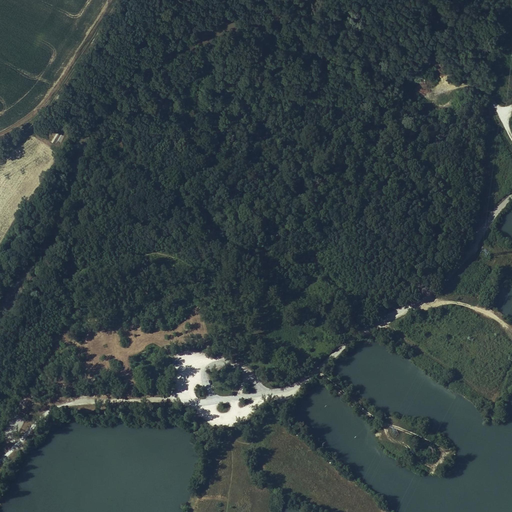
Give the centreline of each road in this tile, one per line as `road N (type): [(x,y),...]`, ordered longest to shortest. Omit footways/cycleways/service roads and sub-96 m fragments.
road 1 (track): [(317,369),(376,419),(442,450),(430,465),(384,428)]
road 2 (track): [(119,0),(59,95),(26,135),(0,149)]
road 3 (track): [(384,322),(481,395),(497,395),(511,362)]
